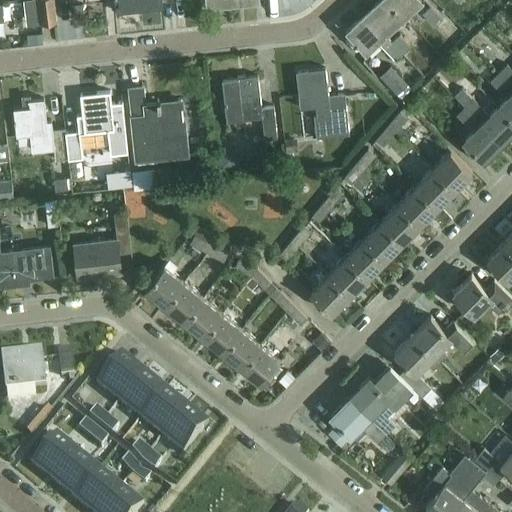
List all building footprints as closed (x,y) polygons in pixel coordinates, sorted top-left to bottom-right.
[(52,0),(37,0),(40,23),(55,22),(52,0)] [(114,0),(116,12),(139,10),(137,0),(114,0)] [(137,0),(139,10),(162,8),(161,0),(137,0)] [(384,35),(403,18),(386,0),(379,0),(365,14),(384,35)] [(386,0),(403,18),(421,0),(386,0)] [(441,18),(430,6),(422,13),(433,25),(441,18)] [(391,42),(384,35),(365,14),(346,32),(365,53),(377,41),(394,60),(402,53),(391,42)] [(409,22),(414,34),(427,29),(421,17),(409,22)] [(391,42),(402,53),(407,59),(415,51),(399,34),(391,42)] [(41,35),(26,36),(27,45),(27,46),(42,45),(42,43),(41,35)] [(475,35),(469,41),(478,51),(485,44),(475,35)] [(488,62),(496,71),(504,63),(495,55),(488,62)] [(507,83),(511,77),(511,70),(506,64),(497,73),(507,83)] [(407,85),(389,66),(379,76),(397,94),(407,85)] [(324,68),(296,71),(299,108),(315,107),(316,116),(313,117),(316,138),(348,135),(344,95),(327,96),(324,68)] [(499,91),(507,83),(497,73),(489,81),(499,91)] [(276,138),(275,124),(273,107),(260,108),(257,76),(221,79),(225,121),(262,118),(264,140),(276,138)] [(143,88),(129,90),(136,159),(186,154),(184,135),(183,119),(181,100),(144,104),(143,88)] [(82,114),(77,115),(78,131),(79,131),(79,133),(107,130),(110,154),(127,152),(122,101),(111,102),(110,91),(80,94),(82,114)] [(511,121),(511,91),(497,107),(511,121)] [(464,107),(473,116),(482,108),(472,98),(464,107)] [(52,129),(51,120),(45,121),(43,99),(21,101),(22,108),(13,109),(16,136),(29,134),(31,150),(53,148),(54,160),(68,159),(65,132),(65,128),(52,129)] [(464,107),(455,115),(465,125),(473,116),(464,107)] [(500,143),(511,131),(511,121),(497,107),(480,124),(500,143)] [(388,125),(395,132),(407,117),(399,111),(388,125)] [(500,143),(480,124),(472,132),(462,141),(482,161),(500,143)] [(383,146),(395,132),(388,125),(375,140),(383,146)] [(65,132),(68,159),(82,157),(79,133),(79,131),(78,131),(65,132)] [(298,151),(297,139),(285,140),(287,161),(294,160),(294,152),(298,151)] [(0,160),(8,160),(7,146),(0,146),(0,160)] [(356,163),(363,170),(376,155),(368,148),(356,163)] [(228,174),(238,160),(226,151),(216,164),(228,174)] [(432,169),(454,191),(472,172),(450,151),(432,169)] [(351,184),(363,170),(356,163),(343,178),(351,184)] [(82,178),(82,164),(71,164),(71,178),(82,178)] [(154,169),(132,171),(133,186),(134,189),(156,187),(156,184),(154,169)] [(436,208),(454,191),(432,169),(414,186),(436,208)] [(129,172),(113,173),(114,188),(130,186),(129,172)] [(66,176),(53,177),(55,190),(67,189),(66,176)] [(10,177),(0,178),(0,194),(12,194),(10,177)] [(419,225),(436,208),(414,186),(397,204),(419,225)] [(324,200),(331,208),(343,194),(336,187),(324,200)] [(319,222),(331,208),(324,200),(311,216),(319,222)] [(401,243),(419,225),(397,204),(380,221),(401,243)] [(116,239),(73,244),(77,278),(121,273),(119,253),(131,252),(126,212),(113,214),(116,239)] [(55,213),(46,214),(47,226),(57,225),(55,213)] [(384,260),(401,243),(380,221),(362,238),(384,260)] [(292,238),(300,245),(311,231),(303,225),(292,238)] [(207,253),(212,244),(194,235),(190,244),(207,253)] [(310,236),(301,244),(319,262),(328,253),(310,236)] [(287,261),(300,245),(292,238),(279,254),(287,261)] [(367,278),(384,260),(362,238),(345,256),(367,278)] [(507,282),(511,276),(511,249),(504,242),(485,260),(507,282)] [(212,244),(207,253),(223,261),(228,252),(212,244)] [(0,251),(0,287),(29,284),(29,280),(52,277),(49,246),(0,251)] [(349,295),(367,278),(345,256),(327,273),(349,295)] [(251,276),(258,268),(239,258),(234,267),(251,276)] [(172,272),(178,266),(169,259),(164,266),(144,289),(164,306),(184,282),(172,272)] [(269,294),(275,286),(258,268),(251,276),(269,294)] [(330,314),(349,295),(327,273),(308,292),(330,314)] [(497,314),(502,309),(511,300),(493,281),(485,289),(471,275),(452,294),(473,316),(482,308),(487,313),(491,309),(497,314)] [(183,321),(203,297),(184,282),(164,306),(183,321)] [(286,311),(293,303),(275,286),(269,294),(286,311)] [(202,337),(222,313),(203,297),(183,321),(202,337)] [(293,303),(286,311),(300,325),(307,317),(293,303)] [(221,352),(241,328),(222,313),(202,337),(221,352)] [(412,335),(438,361),(445,354),(440,349),(451,338),(465,353),(474,344),(452,321),(443,330),(430,317),(412,335)] [(240,368),(260,344),(241,328),(221,352),(240,368)] [(321,332),(312,340),(322,349),(330,341),(321,332)] [(431,368),(438,361),(412,335),(394,353),(407,367),(398,375),(412,389),(420,398),(430,388),(416,373),(426,363),(431,368)] [(282,369),(276,364),(280,360),(260,344),(240,368),(265,388),(273,377),(274,378),(282,369)] [(500,347),(490,356),(496,363),(506,353),(500,347)] [(41,351),(1,355),(5,392),(45,388),(41,351)] [(72,352),(58,353),(61,378),(75,377),(72,352)] [(121,355),(97,386),(119,404),(144,373),(121,355)] [(412,389),(398,375),(389,366),(373,383),(368,378),(349,397),(376,424),(385,433),(394,424),(378,408),(387,399),(394,406),(405,396),(412,389)] [(286,372),(277,381),(284,388),(293,379),(286,372)] [(144,373),(119,404),(140,421),(165,390),(144,373)] [(511,404),(511,386),(511,387),(503,397),(511,404)] [(165,390),(140,421),(162,438),(187,408),(165,390)] [(439,394),(429,402),(436,410),(446,401),(439,394)] [(385,433),(376,424),(349,397),(330,416),(338,424),(330,433),(341,443),(349,435),(350,436),(360,426),(376,442),(385,433)] [(187,408),(162,438),(184,457),(209,426),(187,408)] [(51,414),(45,409),(24,433),(30,438),(51,414)] [(96,409),(89,417),(101,426),(108,418),(96,409)] [(108,418),(101,426),(112,436),(119,427),(108,418)] [(85,422),(79,430),(90,439),(97,431),(85,422)] [(97,431),(90,439),(101,449),(108,440),(97,431)] [(56,436),(31,466),(53,485),(78,454),(56,436)] [(139,443),(132,452),(143,461),(150,452),(139,443)] [(511,477),(511,446),(499,462),(484,449),(475,459),(499,480),(506,472),(511,477)] [(402,451),(380,476),(391,485),(412,460),(402,451)] [(150,452),(143,461),(155,470),(162,462),(150,452)] [(78,454),(53,485),(75,502),(100,471),(78,454)] [(128,456),(121,465),(133,474),(140,465),(128,456)] [(431,498),(425,507),(431,511),(452,511),(462,500),(486,471),(468,456),(452,475),(441,466),(422,491),(431,498)] [(140,465),(133,474),(144,483),(151,475),(140,465)] [(100,471),(75,502),(87,511),(102,511),(121,488),(100,471)] [(491,488),(498,480),(488,472),(482,479),(491,488)] [(121,488),(102,511),(139,511),(144,506),(121,488)] [(496,511),(490,507),(471,491),(463,500),(453,511),(496,511)]
